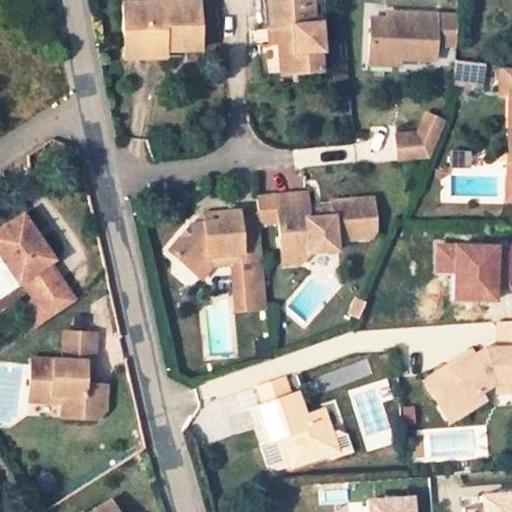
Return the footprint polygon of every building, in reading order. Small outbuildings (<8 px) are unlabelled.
[(161,38),(161,48),(198,48),(196,0),(177,0),(123,2),(123,39),(161,38)] [(281,40),(276,41),(279,72),(318,70),(317,49),(319,49),(318,21),(310,21),(308,0),(267,0),(270,26),(280,26),(281,40)] [(390,62),(390,55),(399,55),(432,55),(434,41),(453,41),(456,14),(385,11),(385,18),(368,17),(366,62),(390,62)] [(268,27),(269,41),(276,41),(281,40),(280,26),(270,26),(268,27)] [(161,38),(123,39),(123,55),(162,55),(161,48),(161,38)] [(484,65),(453,62),(452,83),(482,85),(484,65)] [(511,68),(501,67),(501,95),(511,95),(511,68)] [(417,131),(395,132),(397,160),(430,157),(447,120),(425,112),(417,131)] [(303,189),(302,169),(261,171),(262,191),(303,189)] [(283,196),(256,198),(257,215),(258,223),(278,221),(281,264),(298,264),(307,253),(335,251),(333,241),(366,239),(373,231),(370,202),(328,204),(328,209),(330,219),(308,220),(307,211),(305,195),(283,196)] [(330,219),(328,209),(307,211),(308,220),(330,219)] [(261,262),(258,223),(257,215),(237,216),(237,214),(202,216),(202,225),(189,225),(165,250),(189,273),(205,256),(238,254),(238,263),(261,262)] [(22,308),(35,328),(76,301),(50,263),(54,260),(24,215),(0,231),(0,256),(18,284),(22,281),(34,300),(22,308)] [(205,256),(189,273),(196,279),(210,265),(238,263),(238,254),(205,256)] [(262,282),(261,262),(238,263),(240,283),(262,282)] [(262,282),(240,283),(242,313),(265,312),(262,282)] [(511,322),(501,323),(502,350),(491,350),(479,357),(459,370),(456,364),(425,383),(436,401),(444,397),(456,417),(483,400),(478,392),(496,381),(511,382),(511,322)] [(266,328),(256,329),(257,339),(267,338),(266,328)] [(27,405),(59,408),(58,424),(90,427),(102,415),(103,392),(83,390),(84,368),(93,369),(95,339),(64,337),(62,366),(32,363),(27,405)] [(459,370),(479,357),(475,352),(456,364),(459,370)] [(287,395),(281,377),(251,387),(257,406),(287,395)] [(511,382),(496,381),(495,393),(511,393),(511,382)] [(282,446),(290,466),(327,455),(320,435),(327,432),(320,409),(300,416),(292,393),(287,395),(257,406),(252,407),(262,441),(284,435),(288,444),(282,446)] [(436,401),(448,422),(456,417),(444,397),(436,401)] [(410,411),(400,412),(401,425),(411,425),(410,411)] [(320,435),(327,455),(334,452),(327,432),(320,435)] [(262,441),(257,443),(264,469),(277,470),(290,466),(282,446),(288,444),(284,435),(262,441)] [(511,511),(511,492),(484,495),(485,508),(464,509),(464,511),(511,511)] [(369,500),(369,511),(414,511),(413,497),(369,500)]
